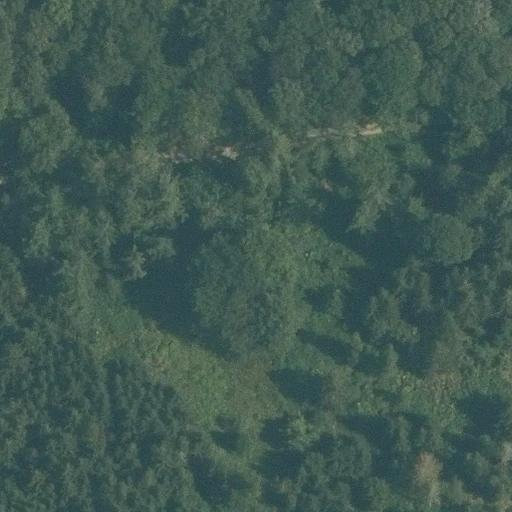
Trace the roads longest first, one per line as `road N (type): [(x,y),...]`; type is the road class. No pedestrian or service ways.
road 1 (track): [(511,106),(0,191)]
road 2 (track): [(191,160),(178,0)]
